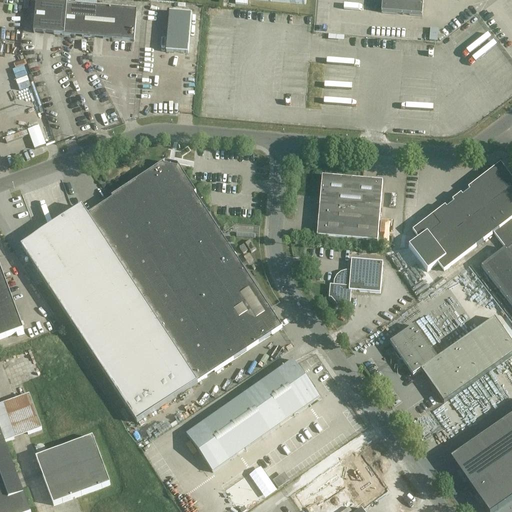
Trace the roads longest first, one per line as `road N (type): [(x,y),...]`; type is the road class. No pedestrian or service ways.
road 1 (residential): [(445,511),(278,267),(282,141)]
road 2 (unclassified): [(0,186),(135,135),(282,141)]
road 3 (unclassified): [(282,141),(438,154),(475,146),(505,122)]
